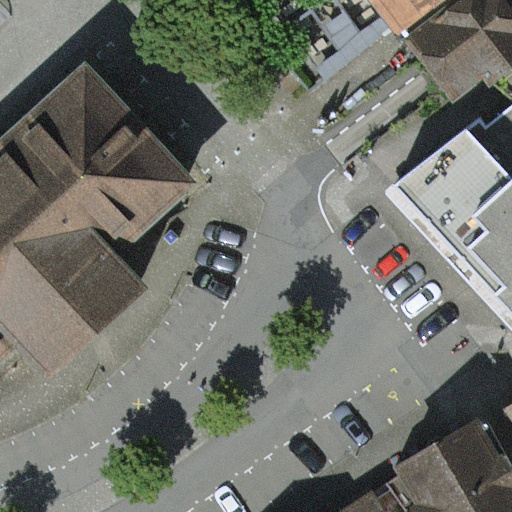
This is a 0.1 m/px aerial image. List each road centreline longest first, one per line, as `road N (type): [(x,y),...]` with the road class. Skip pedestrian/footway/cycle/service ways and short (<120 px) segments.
road 1 (residential): [(310,268),(282,283),(179,400),(108,456),(0,503)]
road 2 (residential): [(144,511),(260,424),(341,342),(347,325),(340,287),(310,268)]
road 3 (residential): [(275,179),(87,0)]
